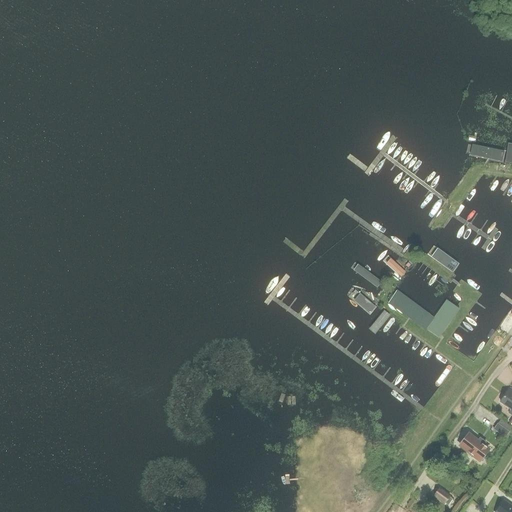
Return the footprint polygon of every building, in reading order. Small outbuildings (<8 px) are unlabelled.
[(511,389),(510,388),(501,402),(511,409),(509,413),(511,414),(511,389)] [(510,432),(498,423),(494,429),(506,438),(510,432)] [(460,447),(479,462),(488,451),(482,446),(484,444),(478,440),(477,442),(469,436),(460,447)] [(451,497),(450,497),(440,488),(433,496),(445,505),(446,503),(449,506),(453,500),(450,498),(451,497)] [(511,511),(511,507),(505,503),(498,511),(511,511)]
